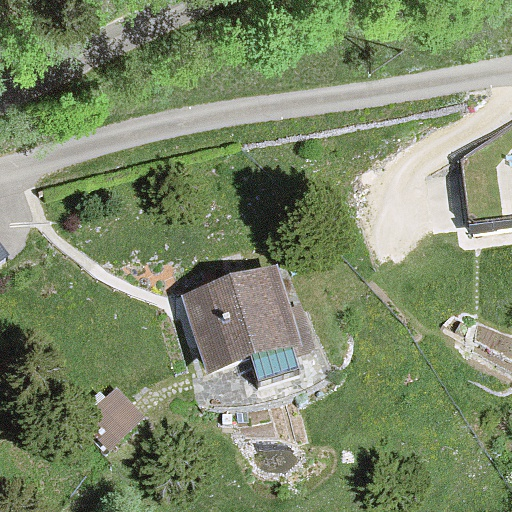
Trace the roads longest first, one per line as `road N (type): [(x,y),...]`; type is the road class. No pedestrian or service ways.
road 1 (residential): [(0,168),(165,125),(511,69)]
road 2 (unclassified): [(0,95),(201,0)]
